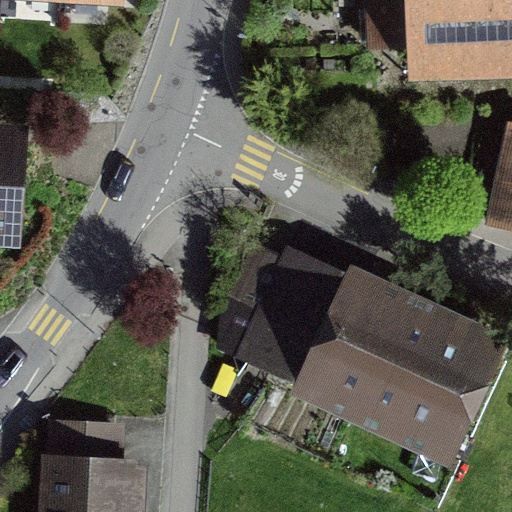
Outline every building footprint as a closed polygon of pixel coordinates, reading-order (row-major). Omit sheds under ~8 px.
[(511,0),(369,0),(369,59),(511,53),(511,0)] [(511,124),(511,125),(492,219),(511,222),(511,124)] [(24,136),(0,134),(0,254),(17,256),(24,136)] [(235,349),(442,451),(493,348),(286,246),(235,349)] [(54,416),(52,451),(44,450),(39,511),(140,511),(144,457),(120,455),(123,420),(54,416)]
